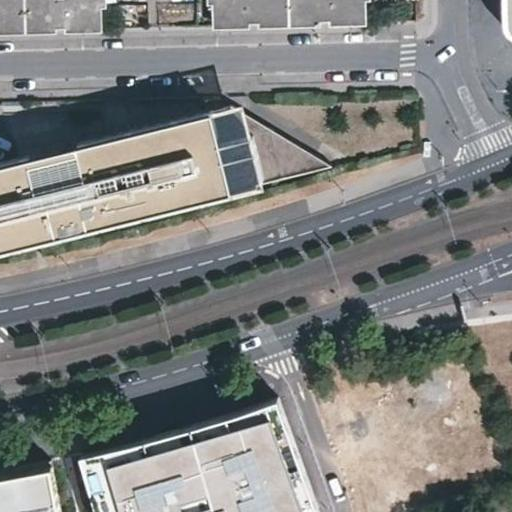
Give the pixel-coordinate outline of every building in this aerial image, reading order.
[(0,0),(0,30),(55,29),(55,25),(68,24),(68,29),(100,28),(100,4),(105,3),(104,0),(0,0)] [(209,0),(210,1),(214,1),(215,25),(249,24),(248,19),(260,19),(260,24),(319,22),(319,18),(331,17),(331,22),(365,21),(364,0),(209,0)] [(29,155),(0,162),(0,248),(57,234),(56,228),(61,227),(63,231),(83,226),(81,221),(87,220),(88,226),(331,164),(230,102),(77,142),(78,148),(30,161),(29,155)] [(78,148),(77,142),(29,155),(30,161),(78,148)] [(56,228),(57,234),(88,226),(87,220),(81,221),(83,226),(63,231),(61,227),(56,228)] [(127,442),(83,452),(100,511),(192,511),(202,509),(217,505),(228,502),(231,511),(320,511),(312,487),(302,490),(275,416),(285,412),(279,397),(173,430),(127,442)] [(312,487),(285,412),(275,416),(302,490),(312,487)] [(0,511),(62,511),(52,459),(24,464),(0,467),(0,511)] [(231,511),(228,502),(217,505),(220,511),(231,511)]
